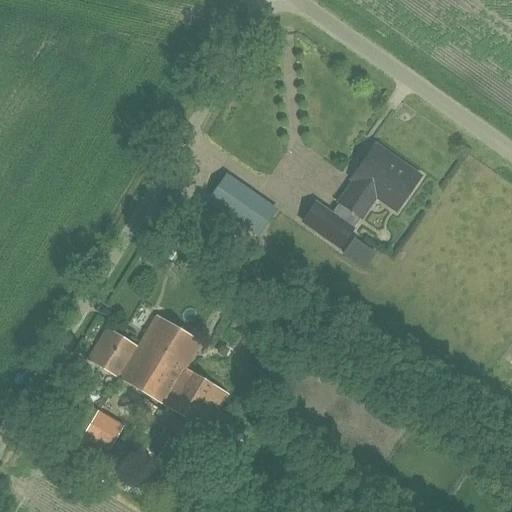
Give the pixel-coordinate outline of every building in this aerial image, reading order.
[(351,178),(357,182),(333,215),(314,202),(302,220),(320,233),(319,234),(337,247),(375,195),(395,209),(418,177),(399,162),(398,163),(375,145),(351,178)] [(227,176),(209,202),(256,235),(274,209),(227,176)] [(341,256),(363,271),(375,253),(353,238),(341,256)] [(207,432),(229,396),(186,370),(202,343),(156,315),(137,347),(106,328),(87,359),(207,432)] [(105,455),(119,431),(70,402),(56,427),(105,455)]
